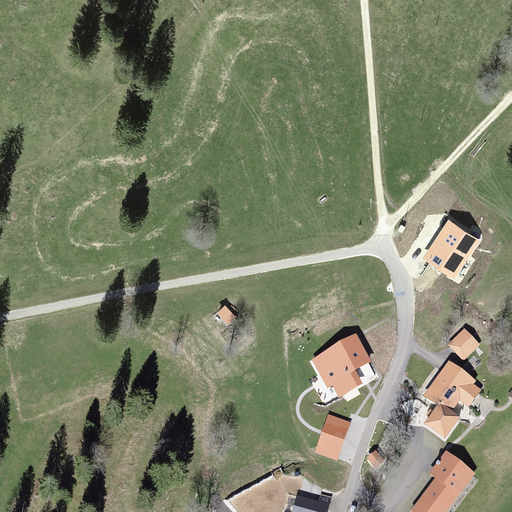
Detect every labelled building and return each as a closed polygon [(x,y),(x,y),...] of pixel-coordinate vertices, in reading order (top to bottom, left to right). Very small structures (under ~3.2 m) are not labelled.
[(450,203),(444,211),(452,217),(458,208),(450,203)] [(452,221),(426,256),(456,277),(481,241),(452,221)] [(359,340),(313,365),(336,406),(360,393),(353,380),(374,368),(359,340)] [(428,396),(441,405),(427,427),(447,441),(463,418),(452,411),(473,381),(449,365),(428,396)] [(337,460),(349,424),(328,417),(316,453),(337,460)] [(410,511),(443,511),(469,474),(446,459),(410,511)] [(326,511),(328,506),(297,499),(293,511),(326,511)]
